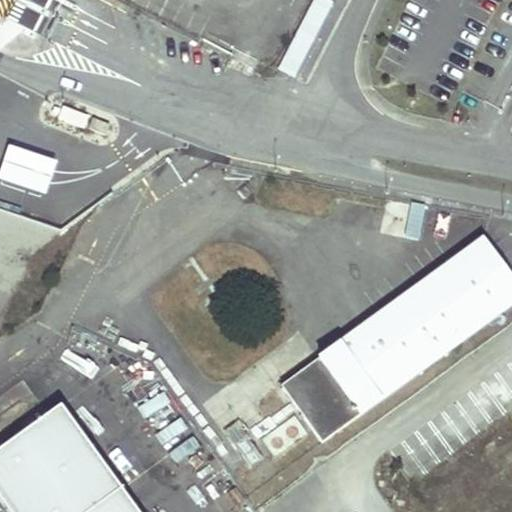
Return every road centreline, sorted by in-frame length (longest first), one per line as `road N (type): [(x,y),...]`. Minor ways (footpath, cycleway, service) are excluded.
road 1 (unclassified): [(340,145),(144,90),(87,62)]
road 2 (unclassified): [(340,145),(367,170),(511,198)]
road 3 (unclassified): [(511,158),(377,134),(340,145)]
